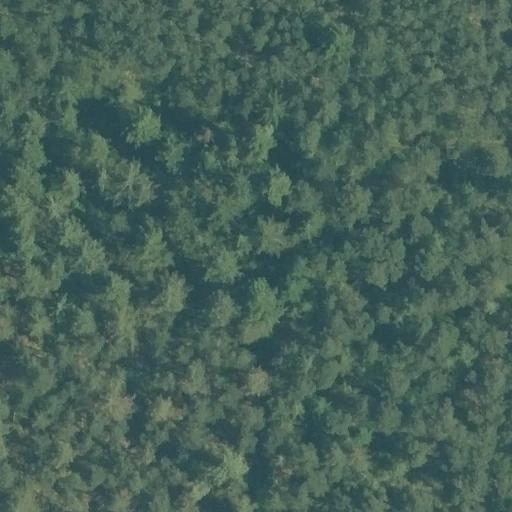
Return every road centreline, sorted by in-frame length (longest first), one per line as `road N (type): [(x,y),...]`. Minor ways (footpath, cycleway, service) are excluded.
road 1 (track): [(0,108),(511,149)]
road 2 (track): [(255,511),(294,132)]
